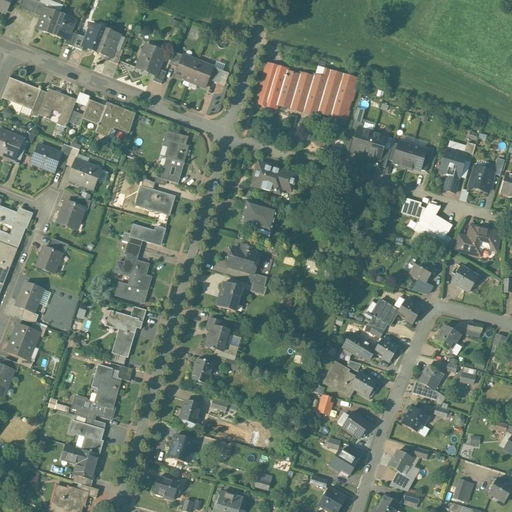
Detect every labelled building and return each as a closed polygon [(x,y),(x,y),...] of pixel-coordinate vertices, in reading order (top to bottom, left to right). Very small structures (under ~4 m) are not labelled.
[(12,0),(0,0),(0,11),(4,13),(7,5),(10,7),(12,0)] [(48,6),(40,3),(35,15),(42,18),(46,9),(46,10),(48,6)] [(46,10),(46,9),(42,18),(38,30),(52,36),(61,15),(46,10)] [(75,21),(61,15),(52,36),(67,42),(71,33),(75,21)] [(106,31),(92,25),(86,39),(83,48),(97,53),(106,31)] [(120,36),(106,31),(97,53),(111,59),(115,50),(120,36)] [(78,36),(71,33),(67,42),(65,45),(73,48),(78,36)] [(86,39),(78,36),(73,48),(82,51),(83,48),(86,39)] [(166,54),(146,47),(137,69),(153,75),(156,66),(162,68),(165,60),(163,60),(166,54)] [(123,53),(115,50),(111,59),(109,62),(118,66),(123,53)] [(184,57),(175,53),(170,66),(179,69),(184,57)] [(199,63),(184,57),(179,69),(176,77),(185,81),(185,79),(191,82),(199,63)] [(214,69),(199,63),(191,82),(197,84),(197,86),(205,89),(209,81),(214,69)] [(223,72),(214,69),(209,81),(218,85),(223,72)] [(167,73),(158,70),(153,82),(162,85),(167,73)] [(326,71),(324,79),(314,76),(313,79),(308,77),(308,76),(300,74),(300,76),(287,72),(280,96),(279,95),(276,106),(285,108),(285,106),(291,107),(290,110),(311,116),(312,111),(318,112),(318,114),(332,118),(333,114),(337,116),(336,119),(346,122),(349,113),(348,113),(351,101),(352,101),(358,80),(326,71)] [(19,83),(11,80),(3,99),(11,102),(19,83)] [(40,91),(19,83),(11,102),(23,107),(33,111),(40,91)] [(77,101),(49,90),(48,94),(39,116),(49,120),(52,111),(61,114),(57,125),(66,129),(69,123),(73,112),(77,101)] [(33,111),(31,115),(38,118),(39,116),(48,94),(40,91),(33,111)] [(136,116),(108,105),(106,108),(90,102),(84,117),(83,120),(84,120),(99,126),(96,133),(108,138),(112,127),(130,134),(136,116)] [(33,111),(23,107),(21,114),(30,118),(31,115),(33,111)] [(5,119),(13,115),(9,108),(2,111),(5,119)] [(84,117),(73,112),(69,123),(80,128),(84,120),(83,120),(84,117)] [(364,126),(353,123),(348,140),(355,142),(359,130),(363,131),(364,126)] [(363,131),(359,130),(355,142),(352,153),(366,157),(373,134),(363,131)] [(0,154),(1,155),(5,147),(6,147),(11,135),(0,131),(0,154)] [(189,138),(167,132),(163,147),(168,148),(165,159),(184,164),(189,147),(186,146),(189,138)] [(386,138),(373,134),(366,157),(379,161),(380,161),(383,149),(386,138)] [(23,140),(11,135),(6,147),(5,147),(1,155),(14,161),(15,161),(23,141),(23,140)] [(23,141),(15,161),(14,161),(13,164),(19,167),(29,143),(23,141)] [(413,147),(400,143),(399,145),(394,163),(393,164),(400,165),(400,167),(407,169),(413,147)] [(476,146),(467,143),(465,153),(467,154),(465,162),(471,163),(476,146)] [(391,152),(388,161),(394,163),(399,145),(393,144),(391,152)] [(61,155),(39,146),(33,160),(42,164),(41,168),(55,173),(59,161),(62,155),(61,155)] [(64,146),(61,155),(62,155),(59,161),(67,164),(73,149),(64,146)] [(427,151),(413,147),(407,169),(413,170),(414,170),(420,172),(421,171),(426,153),(427,151)] [(67,164),(66,166),(73,169),(76,161),(80,152),(73,149),(67,164)] [(391,152),(383,149),(380,161),(379,161),(377,166),(386,169),(388,161),(391,152)] [(456,153),(447,150),(440,172),(447,174),(446,176),(450,177),(449,180),(457,183),(459,178),(460,178),(465,162),(467,154),(465,153),(457,151),(456,153)] [(426,153),(421,171),(426,172),(431,155),(426,153)] [(495,166),(486,163),(483,171),(494,174),(494,175),(500,177),(505,162),(497,159),(495,166)] [(76,161),(73,169),(68,181),(94,191),(102,171),(76,161)] [(296,176),(259,165),(252,186),(262,189),(262,190),(270,193),(271,192),(280,195),(283,184),(293,187),(296,176)] [(183,170),(169,166),(167,174),(180,178),(183,170)] [(483,171),(476,169),(470,188),(488,193),(494,175),(494,174),(483,171)] [(511,176),(507,175),(502,193),(509,196),(509,198),(511,198),(511,176)] [(156,184),(144,179),(142,188),(154,191),(156,184)] [(449,180),(448,180),(444,191),(455,194),(459,183),(449,180)] [(252,189),(241,186),(238,194),(250,197),(252,189)] [(142,188),(141,188),(136,206),(169,216),(175,199),(159,194),(159,193),(154,191),(142,188)] [(92,202),(79,197),(76,206),(85,210),(88,212),(92,202)] [(435,216),(426,211),(424,210),(419,209),(420,205),(406,200),(402,214),(421,220),(414,231),(440,247),(445,237),(452,226),(435,216)] [(76,206),(66,202),(58,224),(75,231),(78,222),(80,223),(85,210),(76,206)] [(248,203),(241,225),(255,229),(255,230),(257,230),(258,224),(273,228),(277,212),(280,213),(280,212),(248,203)] [(429,205),(426,211),(435,216),(440,209),(429,205)] [(24,218),(0,208),(0,222),(1,223),(2,222),(14,227),(10,236),(1,232),(0,234),(0,242),(17,250),(27,224),(22,222),(24,218)] [(273,228),(258,224),(257,230),(255,230),(255,229),(253,236),(269,240),(273,228)] [(155,233),(134,227),(131,236),(131,238),(143,241),(161,246),(165,230),(157,228),(155,233)] [(500,234),(471,227),(468,239),(465,253),(481,257),(482,251),(485,249),(496,252),(500,234)] [(131,236),(125,234),(123,242),(129,244),(131,238),(131,236)] [(468,239),(459,237),(456,251),(465,253),(468,239)] [(143,241),(131,238),(129,244),(141,247),(141,248),(143,241)] [(69,246),(53,240),(51,246),(64,251),(67,252),(69,246)] [(0,242),(0,282),(3,284),(17,250),(0,242)] [(141,247),(129,244),(126,255),(128,256),(138,258),(141,247)] [(44,248),(36,268),(55,275),(64,251),(51,246),(49,250),(44,248)] [(242,252),(234,250),(229,267),(250,273),(256,251),(243,247),(242,252)] [(138,258),(128,256),(126,265),(119,263),(116,273),(131,278),(129,287),(120,284),(116,296),(144,304),(151,278),(145,277),(149,266),(137,262),(138,258)] [(410,259),(404,270),(410,274),(416,263),(410,259)] [(435,269),(419,259),(416,263),(410,274),(425,282),(429,275),(431,276),(435,269)] [(478,278),(461,268),(452,283),(469,293),(478,278)] [(243,289),(224,283),(217,307),(236,313),(243,289)] [(44,291),(26,284),(17,307),(24,310),(35,314),(44,291)] [(267,289),(253,285),(251,292),(264,297),(267,289)] [(399,312),(380,301),(371,315),(374,317),(388,325),(390,327),(397,315),(399,312)] [(421,311),(406,301),(399,312),(397,315),(413,325),(421,311)] [(80,308),(77,318),(84,320),(88,311),(80,308)] [(147,312),(134,308),(131,318),(137,320),(137,322),(143,324),(147,312)] [(35,314),(24,310),(20,320),(33,324),(35,325),(39,316),(34,315),(35,314)] [(131,318),(113,313),(109,324),(121,327),(113,354),(128,358),(135,335),(133,335),(135,328),(141,330),(143,324),(137,322),(137,320),(131,318)] [(388,325),(374,317),(368,326),(385,331),(388,325)] [(223,323),(210,319),(207,330),(211,331),(212,326),(221,329),(223,323)] [(483,327),(469,323),(467,330),(481,334),(482,334),(483,327)] [(35,325),(33,324),(31,330),(38,333),(37,336),(43,339),(47,330),(35,325)] [(31,330),(18,325),(12,339),(33,347),(37,336),(38,333),(31,330)] [(221,329),(212,326),(211,331),(205,348),(205,349),(212,351),(215,352),(223,354),(236,358),(239,349),(225,344),(229,332),(230,332),(221,329)] [(461,336),(445,326),(435,343),(448,352),(453,344),(455,345),(461,336)] [(384,331),(373,328),(370,333),(380,339),(384,331)] [(481,334),(467,330),(466,336),(480,339),(481,334)] [(496,334),(493,345),(504,349),(508,338),(496,334)] [(369,345),(352,335),(343,349),(361,359),(362,358),(369,362),(373,354),(375,351),(368,347),(369,345)] [(33,347),(12,339),(7,353),(20,358),(27,361),(28,358),(33,347)] [(391,345),(382,340),(375,351),(373,354),(389,363),(397,351),(390,347),(391,345)] [(27,361),(20,358),(17,364),(20,365),(31,369),(35,360),(28,358),(27,361)] [(17,364),(5,359),(2,366),(15,371),(14,372),(17,373),(20,365),(17,364)] [(240,364),(227,360),(225,367),(238,371),(240,364)] [(204,363),(198,361),(192,380),(197,382),(196,384),(202,385),(203,384),(209,385),(211,376),(210,376),(211,372),(214,373),(216,366),(213,365),(214,365),(204,362),(204,363)] [(362,366),(351,362),(348,367),(357,373),(362,366)] [(349,371),(336,364),(328,378),(335,381),(332,388),(347,396),(352,388),(355,390),(351,388),(355,380),(347,375),(349,371)] [(457,367),(447,364),(445,371),(456,374),(457,367)] [(2,366),(0,365),(0,397),(3,399),(14,372),(15,371),(2,366)] [(114,371),(99,366),(93,387),(99,389),(95,404),(94,405),(113,410),(121,383),(111,380),(114,371)] [(133,370),(121,367),(118,379),(130,382),(133,370)] [(429,367),(420,383),(416,382),(413,394),(437,401),(441,395),(431,389),(435,382),(438,383),(443,375),(429,367)] [(474,386),(478,371),(464,367),(460,383),(474,386)] [(377,384),(360,373),(355,380),(351,388),(355,390),(369,398),(370,397),(372,398),(375,392),(373,391),(377,384)] [(322,395),(325,388),(317,385),(315,392),(322,395)] [(334,399),(323,396),(318,413),(329,416),(334,399)] [(113,410),(94,405),(95,404),(86,402),(86,400),(76,397),(73,409),(96,415),(112,420),(115,410),(113,410)] [(202,406),(186,401),(180,420),(196,425),(202,406)] [(228,405),(213,401),(211,408),(226,412),(228,405)] [(429,417),(413,408),(403,425),(417,433),(421,425),(423,426),(429,417)] [(449,412),(436,409),(435,415),(447,418),(449,412)] [(96,415),(78,410),(77,416),(87,419),(94,421),(96,415)] [(343,427),(343,428),(360,440),(371,425),(353,413),(348,420),(343,427)] [(344,416),(339,424),(343,427),(348,420),(344,416)] [(94,421),(87,419),(86,425),(104,430),(106,425),(94,421)] [(86,425),(73,421),(73,423),(75,423),(72,432),(80,434),(79,436),(85,438),(82,450),(66,446),(66,447),(68,447),(65,456),(73,458),(72,460),(78,462),(74,475),(76,475),(93,480),(97,466),(95,465),(97,455),(100,456),(104,442),(102,441),(105,431),(104,430),(86,425)] [(508,426),(493,422),(491,429),(506,433),(508,426)] [(192,441),(175,436),(173,443),(171,451),(169,459),(185,463),(188,464),(194,442),(192,441)] [(472,436),(470,444),(479,445),(481,438),(472,436)] [(283,440),(272,437),(269,450),(279,453),(283,440)] [(340,443),(330,440),(328,445),(338,451),(340,443)] [(230,456),(232,445),(222,443),(220,453),(230,456)] [(429,453),(416,449),(414,456),(427,460),(429,453)] [(413,457),(399,450),(390,467),(404,474),(404,475),(413,457)] [(341,452),(331,467),(340,473),(341,471),(349,476),(358,462),(341,452)] [(32,471),(29,482),(38,485),(41,473),(32,471)] [(403,475),(399,473),(391,487),(407,492),(414,479),(404,475),(403,475)] [(93,480),(76,475),(74,483),(82,485),(91,488),(94,480),(93,480)] [(328,481),(313,477),(311,484),(325,489),(328,481)] [(179,484),(159,478),(154,493),(164,496),(164,498),(174,501),(179,484)] [(271,483),(257,479),(255,487),(268,491),(271,483)] [(460,480),(454,499),(462,502),(468,483),(460,480)] [(511,490),(511,488),(498,480),(489,494),(505,503),(511,490)] [(91,488),(82,485),(80,491),(89,494),(88,496),(97,499),(99,491),(91,488)] [(80,491),(69,488),(69,490),(59,487),(56,495),(55,495),(51,507),(61,510),(60,511),(81,511),(84,506),(85,506),(88,496),(89,494),(80,491)] [(329,489),(319,506),(329,511),(338,511),(346,499),(329,489)] [(420,497),(407,493),(402,500),(418,504),(420,497)] [(239,511),(243,501),(221,494),(215,511),(239,511)] [(385,497),(379,507),(378,506),(374,511),(395,511),(400,506),(385,497)] [(190,511),(193,503),(186,501),(183,511),(185,511),(190,511)] [(452,503),(450,511),(470,511),(471,509),(452,503)]
